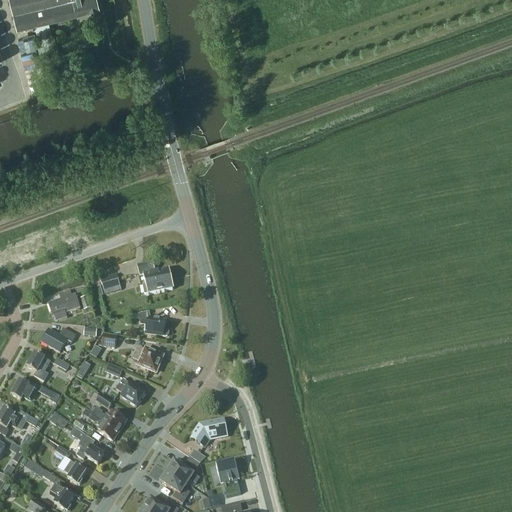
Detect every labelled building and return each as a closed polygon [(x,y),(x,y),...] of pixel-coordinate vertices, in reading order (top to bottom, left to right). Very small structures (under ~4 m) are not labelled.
[(8,0),(16,30),(88,12),(89,17),(100,14),(98,10),(99,10),(96,0),(8,0)] [(40,48),(22,53),(35,99),(53,94),(40,48)] [(155,273),(153,263),(138,266),(140,276),(145,275),(147,286),(144,287),(142,288),(144,295),(145,296),(173,290),(169,270),(155,273)] [(105,279),(100,280),(105,295),(112,293),(109,286),(107,286),(105,279)] [(72,296),(70,291),(59,295),(61,300),(48,305),(53,319),(55,318),(56,323),(68,319),(66,314),(80,309),(75,295),(72,296)] [(91,309),(88,297),(80,299),(84,311),(91,309)] [(150,320),(149,313),(138,316),(141,325),(147,326),(146,335),(167,337),(168,337),(169,336),(170,334),(170,333),(169,331),(168,330),(165,330),(166,322),(150,320)] [(76,337),(63,329),(59,337),(49,330),(41,343),(59,354),(67,341),(72,344),(76,337)] [(84,337),(96,338),(97,331),(85,329),(84,337)] [(116,337),(104,335),(102,348),(115,349),(116,337)] [(97,359),(102,351),(95,347),(90,355),(97,359)] [(145,352),(138,349),(133,360),(141,363),(140,367),(155,374),(156,373),(158,373),(161,368),(159,367),(162,358),(151,353),(151,352),(146,350),(145,352)] [(49,363),(34,354),(26,368),(35,373),(33,377),(43,383),(47,375),(43,373),(49,363)] [(69,366),(57,359),(53,365),(66,372),(69,366)] [(108,366),(105,373),(119,379),(122,372),(108,366)] [(79,373),(76,377),(82,381),(85,376),(79,373)] [(130,385),(123,380),(116,391),(122,395),(121,398),(137,408),(145,395),(135,389),(136,388),(131,384),(130,385)] [(34,390),(18,381),(10,395),(20,401),(22,398),(27,401),(34,390)] [(56,405),(60,397),(54,393),(41,387),(38,393),(50,400),(49,401),(56,405)] [(113,403),(100,394),(95,402),(108,410),(113,403)] [(0,435),(5,438),(4,437),(6,433),(6,430),(9,425),(15,429),(21,420),(25,422),(28,416),(17,411),(14,416),(3,409),(0,414),(0,435)] [(92,415),(120,432),(127,422),(111,412),(108,417),(105,415),(104,416),(101,415),(101,413),(96,410),(92,415)] [(120,432),(92,415),(89,420),(94,423),(96,423),(98,425),(98,426),(101,428),(97,433),(113,443),(120,432)] [(25,422),(36,428),(39,422),(28,416),(25,422)] [(54,416),(50,422),(57,427),(62,421),(54,416)] [(78,420),(74,425),(82,431),(86,425),(78,420)] [(199,425),(190,440),(191,439),(203,447),(203,448),(203,449),(209,440),(227,436),(225,436),(223,422),(224,422),(224,421),(199,425)] [(74,429),(70,436),(80,443),(78,447),(82,449),(76,457),(83,461),(85,457),(98,466),(104,456),(92,448),(95,443),(80,433),(75,429),(74,429)] [(25,452),(13,444),(9,450),(17,455),(13,461),(18,464),(25,452)] [(71,455),(59,447),(55,452),(67,460),(71,455)] [(193,453),(190,458),(200,465),(203,460),(193,453)] [(200,465),(190,458),(186,463),(197,470),(200,465)] [(70,463),(63,459),(57,468),(64,472),(69,476),(67,479),(77,485),(77,484),(79,485),(82,481),(81,479),(86,472),(76,466),(75,466),(70,463)] [(174,462),(167,473),(187,486),(190,481),(196,485),(200,479),(174,462)] [(235,463),(216,468),(220,482),(225,480),(226,485),(224,485),(227,499),(241,495),(237,482),(236,482),(235,478),(238,477),(235,463)] [(45,472),(41,477),(53,485),(57,479),(45,471),(45,472)] [(187,486),(167,473),(160,483),(175,493),(172,498),(183,505),(190,494),(184,490),(187,486)] [(8,479),(0,474),(0,491),(8,479)] [(2,490),(6,493),(10,486),(6,484),(2,490)] [(57,486),(50,496),(57,500),(56,501),(54,504),(65,511),(67,511),(70,507),(69,506),(74,497),(64,490),(57,486)] [(165,509),(150,499),(143,510),(146,511),(177,511),(179,511),(168,504),(165,509)] [(43,511),(46,509),(34,501),(28,510),(30,511),(43,511)] [(211,503),(208,504),(207,501),(203,502),(206,509),(213,507),(211,503)]
